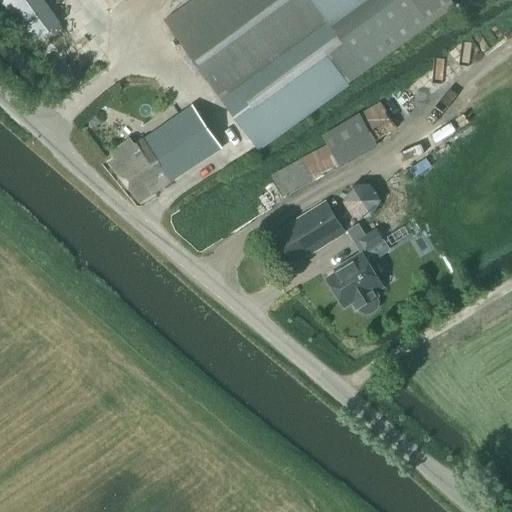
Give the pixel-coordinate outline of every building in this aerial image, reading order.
[(449,0),(197,0),(166,23),(257,148),(310,110),(311,111),(455,8),(449,0)] [(222,150),(193,107),(138,149),(132,143),(113,158),(117,164),(112,169),(142,205),(222,150)] [(352,187),(343,204),(353,220),(373,219),(382,202),(372,186),(352,187)] [(327,204),(276,235),(295,266),(346,235),(327,204)] [(334,277),(325,282),(344,313),(353,308),(357,315),(359,314),(361,317),(364,318),(370,318),(377,314),(379,310),(379,305),(378,303),(378,302),(380,301),(379,299),(382,298),(380,295),(384,292),(375,277),(362,255),(332,274),(334,277)]
